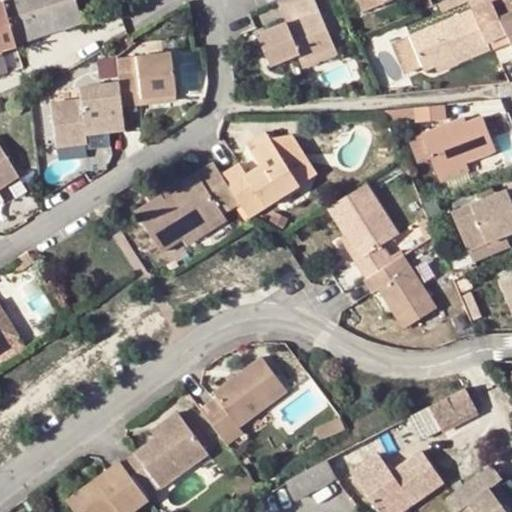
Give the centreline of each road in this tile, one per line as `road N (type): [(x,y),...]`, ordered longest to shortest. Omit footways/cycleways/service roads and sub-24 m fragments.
road 1 (residential): [(0,495),(180,359),(248,324),(293,323),(385,364),(511,342)]
road 2 (residential): [(0,255),(197,138),(217,108),(211,0)]
